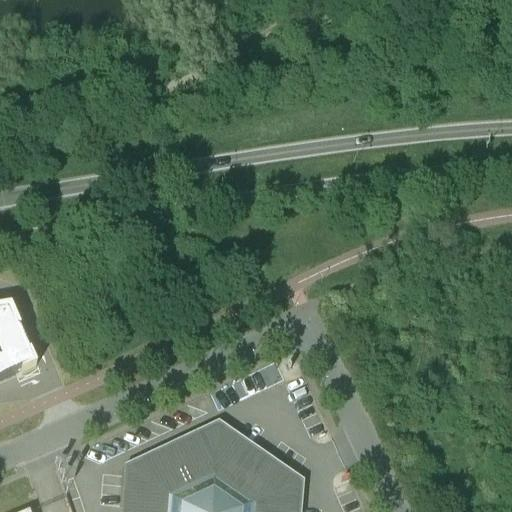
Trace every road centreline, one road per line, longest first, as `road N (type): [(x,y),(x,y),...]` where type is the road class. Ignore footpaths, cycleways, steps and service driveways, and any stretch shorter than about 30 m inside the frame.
road 1 (secondary): [(0,240),(287,191),(511,169)]
road 2 (secondary): [(511,129),(255,158),(0,200)]
road 3 (residential): [(0,457),(308,318)]
road 4 (residential): [(391,511),(308,318)]
